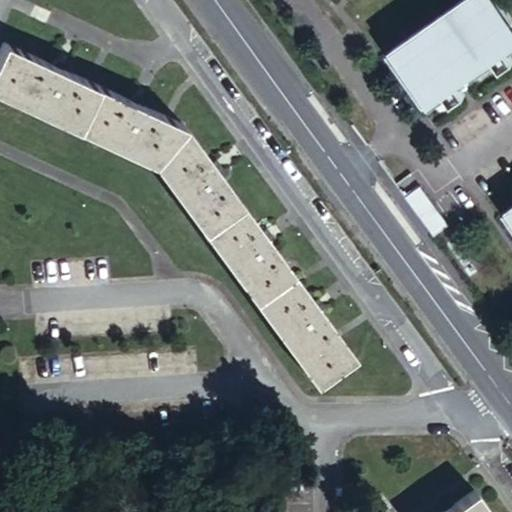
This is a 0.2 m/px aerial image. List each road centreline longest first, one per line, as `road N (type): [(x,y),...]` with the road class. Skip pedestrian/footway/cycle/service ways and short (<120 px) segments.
road 1 (residential): [(147,0),(464,418)]
road 2 (tertiary): [(510,406),(212,0)]
road 3 (unknown): [(344,59),(388,127),(381,144),(340,174)]
